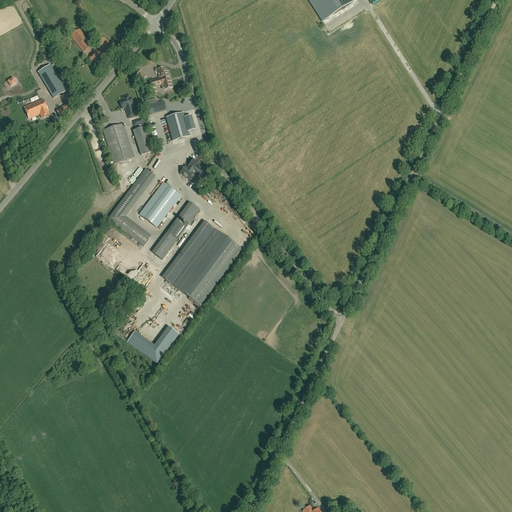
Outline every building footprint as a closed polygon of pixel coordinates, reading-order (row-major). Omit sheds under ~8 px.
[(309,0),(323,22),(357,1),(355,0),(309,0)] [(86,39),(79,30),(71,37),(83,52),(88,48),(85,43),(84,43),(83,42),(86,39)] [(24,32),(0,39),(0,63),(2,71),(33,61),(24,32)] [(109,54),(113,50),(114,48),(103,38),(97,44),(95,46),(106,57),(109,54)] [(97,53),(95,55),(93,53),(87,59),(90,61),(89,62),(100,71),(107,63),(97,53)] [(149,76),(157,73),(156,70),(152,71),(151,65),(146,66),(149,76)] [(53,99),(65,92),(50,66),(38,73),(53,99)] [(159,79),(153,81),(150,81),(152,88),(161,86),(162,89),(163,89),(164,90),(172,88),(170,79),(168,72),(164,74),(163,69),(158,70),(160,75),(158,75),(159,79)] [(146,77),(143,74),(141,72),(140,72),(136,76),(139,79),(141,82),(146,77)] [(129,99),(128,96),(124,97),(125,100),(119,102),(122,109),(125,108),(128,119),(135,117),(131,106),(132,106),(130,99),(129,99)] [(41,101),(33,104),(24,108),(29,119),(31,118),(32,120),(37,118),(36,116),(40,115),(41,118),(42,118),(43,119),(46,117),(46,116),(49,115),(47,111),(48,111),(43,100),(41,101)] [(146,106),(148,116),(166,111),(163,102),(146,106)] [(70,113),(67,107),(66,106),(56,112),(57,113),(61,119),(70,113)] [(189,132),(185,118),(183,113),(166,118),(173,142),(190,137),(189,132)] [(114,165),(134,158),(122,124),(102,131),(114,165)] [(141,156),(154,152),(146,127),(133,131),(141,156)] [(199,175),(204,168),(200,165),(199,165),(193,160),(188,166),(189,167),(187,169),(185,167),(180,174),(189,180),(193,174),(193,173),(194,171),(199,175)] [(124,187),(128,190),(143,170),(139,167),(124,187)] [(155,177),(152,175),(145,170),(107,220),(143,247),(150,237),(125,217),(155,177)] [(157,228),(180,197),(163,184),(139,215),(157,228)] [(199,211),(192,205),(189,203),(151,253),(161,261),(199,211)] [(180,207),(176,205),(166,219),(170,222),(180,207)] [(162,278),(165,281),(199,307),(242,250),(204,222),(162,278)] [(109,227),(105,233),(115,240),(117,237),(121,240),(123,237),(109,227)]
